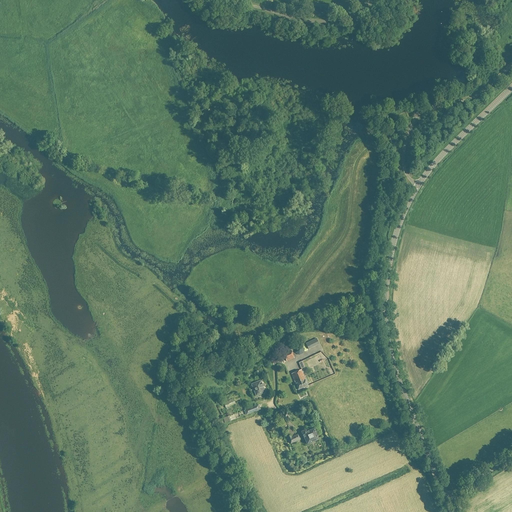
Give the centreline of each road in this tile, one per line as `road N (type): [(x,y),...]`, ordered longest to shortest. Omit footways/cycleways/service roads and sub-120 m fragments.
road 1 (tertiary): [(444,499),(386,330),(393,243),(417,186)]
road 2 (unclassified): [(417,186),(403,164),(417,117),(476,96),(511,66)]
road 3 (unclassified): [(371,0),(328,21),(229,0)]
road 4 (tertiary): [(417,186),(511,87)]
